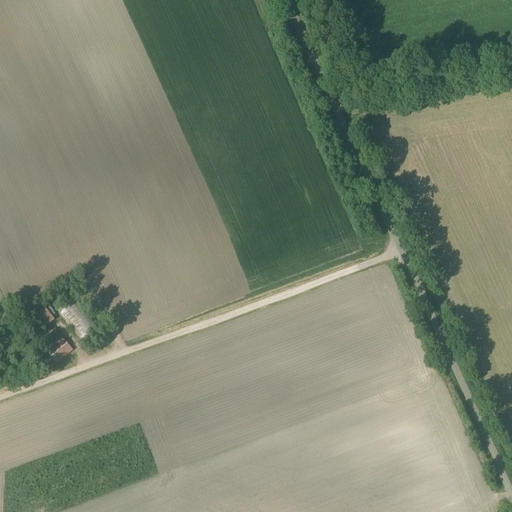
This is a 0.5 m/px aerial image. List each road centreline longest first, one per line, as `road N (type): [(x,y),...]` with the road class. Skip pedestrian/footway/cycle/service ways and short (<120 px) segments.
road 1 (unclassified): [(511,500),(281,0)]
road 2 (track): [(401,259),(375,258),(0,398)]
